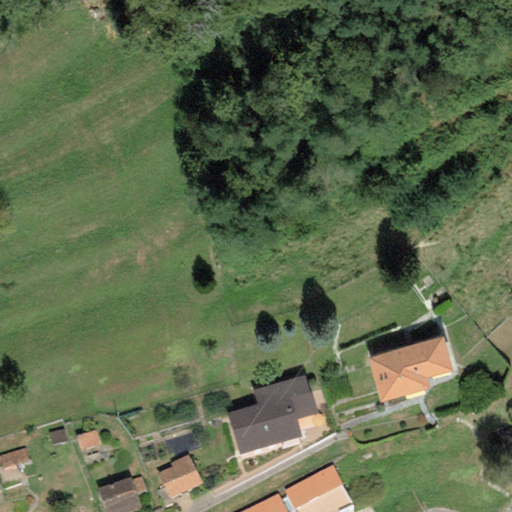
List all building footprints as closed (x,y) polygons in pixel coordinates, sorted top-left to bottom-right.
[(441,337),(367,360),(379,402),(429,387),(426,377),(451,369),(441,337)] [(304,376),(252,392),(256,406),(227,414),(240,455),(302,437),(297,420),(315,415),(304,376)] [(64,429),(48,432),(52,444),(69,442),(64,429)] [(93,438),(78,443),(82,455),(97,449),(93,438)] [(21,446),(1,455),(9,473),(29,465),(21,446)] [(172,467),(159,473),(171,500),(202,485),(189,455),(170,463),(172,467)] [(332,468),(286,491),(296,511),(343,511),(352,508),(332,468)] [(130,478),(96,489),(103,511),(130,511),(141,509),(136,496),(145,493),(141,479),(132,482),(130,478)] [(286,511),(277,495),(245,511),(286,511)]
